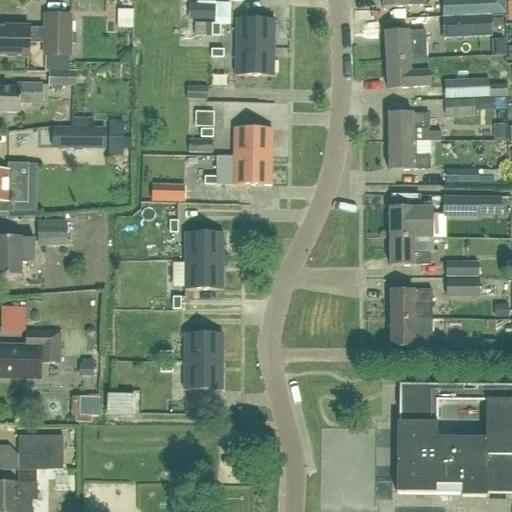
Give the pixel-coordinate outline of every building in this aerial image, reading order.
[(381,0),(382,10),(406,9),(406,8),(422,8),(422,6),(431,6),(430,0),(381,0)] [(471,16),(470,0),(441,0),(442,18),(471,16)] [(188,6),(188,21),(215,22),(215,24),(230,24),(231,5),(215,5),(215,7),(188,6)] [(134,21),(134,9),(118,9),(118,21),(134,21)] [(74,17),(43,17),(43,30),(29,30),(29,28),(0,28),(0,58),(28,59),(28,44),(43,44),(43,57),(69,57),(69,26),(74,26),(74,17)] [(491,38),(490,17),(442,19),(443,40),(491,38)] [(273,21),(235,20),(234,49),(238,49),(242,49),(273,50),(273,21)] [(194,25),(194,39),(206,39),(206,25),(194,25)] [(212,27),(211,39),(220,39),(220,27),(212,27)] [(385,62),(409,61),(425,60),(425,46),(424,32),(407,33),(407,32),(384,33),(385,62)] [(238,49),(234,49),(234,78),(272,78),(273,50),(242,49),(238,49)] [(211,52),(210,61),(223,61),(223,53),(211,52)] [(409,61),(385,62),(387,91),(410,90),(410,89),(427,88),(426,74),(409,75),(409,61)] [(77,71),(49,71),(49,86),(77,86),(77,71)] [(285,127),(284,81),(252,82),(252,92),(214,92),(215,121),(257,120),(258,128),(285,127)] [(488,81),(444,82),(444,101),(489,100),(488,81)] [(41,87),(16,86),(16,90),(0,89),(0,114),(19,115),(19,106),(41,106),(41,87)] [(186,86),(186,100),(207,100),(208,86),(186,86)] [(497,100),(477,103),(478,112),(498,109),(497,100)] [(474,118),(473,102),(445,103),(445,119),(474,118)] [(388,144),(412,144),(412,131),(428,131),(428,116),(412,116),(412,115),(387,115),(388,144)] [(105,152),(105,130),(63,129),(62,151),(105,152)] [(200,129),(200,138),(213,138),(213,130),(200,129)] [(271,131),(233,130),(232,158),(270,159),(271,131)] [(188,141),(188,155),(210,155),(210,142),(188,141)] [(412,144),(388,144),(388,173),(412,174),(412,172),(429,172),(429,158),(412,158),(412,144)] [(270,159),(232,158),(232,187),(270,188),(270,159)] [(27,166),(7,165),(7,172),(0,172),(0,208),(12,208),(12,204),(26,205),(26,184),(27,166)] [(478,172),(446,172),(445,185),(478,186),(478,172)] [(499,198),(442,198),(442,219),(474,219),(476,218),(499,218),(499,198)] [(388,211),(389,240),(412,240),(429,240),(429,226),(429,212),(412,212),(412,211),(388,211)] [(170,220),(169,232),(178,232),(178,220),(170,220)] [(67,223),(37,223),(37,247),(66,248),(67,223)] [(222,235),(184,235),(184,263),(222,263),(222,261),(222,235)] [(0,277),(20,278),(20,265),(33,265),(33,241),(21,241),(21,239),(0,238),(0,277)] [(430,253),(429,240),(412,240),(389,240),(389,268),(412,268),(412,267),(430,267),(439,267),(439,255),(430,255),(430,253)] [(222,263),(184,263),(184,292),(222,292),(222,263)] [(478,264),(445,264),(445,279),(477,280),(478,264)] [(479,282),(446,282),(445,299),(479,299),(479,282)] [(511,302),(509,290),(495,292),(497,304),(511,302)] [(413,321),(430,321),(430,307),(430,293),(412,293),(389,293),(389,321),(413,321)] [(173,298),(172,310),(180,310),(181,298),(173,298)] [(430,321),(413,321),(389,321),(389,350),(413,350),(413,349),(430,349),(430,335),(430,321)] [(188,332),(188,322),(162,322),(162,332),(188,332)] [(60,335),(26,334),(25,349),(0,347),(0,379),(39,381),(39,365),(59,366),(60,335)] [(222,335),(184,335),(184,364),(222,364),(222,335)] [(496,362),(496,343),(484,343),(484,346),(443,346),(443,362),(496,362)] [(160,352),(160,361),(172,361),(172,352),(160,352)] [(222,364),(184,364),(184,392),(222,393),(222,364)] [(160,365),(160,373),(172,374),(172,365),(160,365)] [(511,387),(398,386),(398,389),(401,389),(401,390),(401,412),(398,412),(398,424),(396,424),(395,495),(397,495),(397,496),(460,497),(460,499),(486,499),(486,497),(488,497),(488,494),(505,494),(504,497),(511,497),(511,387)] [(135,396),(111,395),(110,413),(135,413),(135,396)] [(93,417),(92,398),(74,399),(75,418),(93,417)] [(228,436),(227,465),(250,466),(251,437),(228,436)] [(17,485),(0,485),(0,511),(30,511),(31,502),(35,502),(36,472),(62,472),(62,438),(18,439),(18,457),(9,448),(0,448),(0,472),(17,472),(17,485)]
